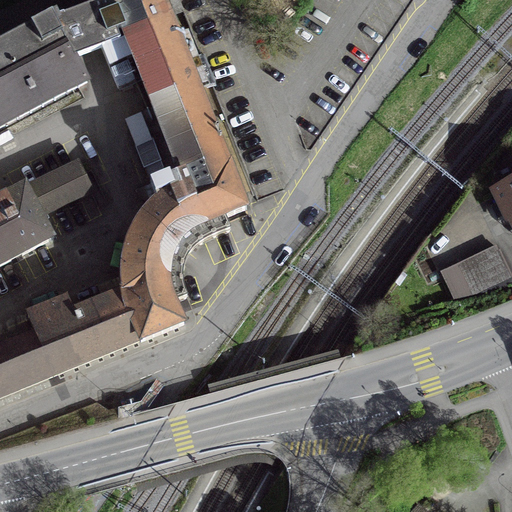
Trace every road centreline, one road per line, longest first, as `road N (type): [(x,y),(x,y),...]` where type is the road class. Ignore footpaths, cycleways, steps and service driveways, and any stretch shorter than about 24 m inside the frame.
road 1 (residential): [(438,0),(202,340),(0,424)]
road 2 (tertiary): [(0,484),(334,400)]
road 3 (tertiary): [(334,400),(496,347)]
